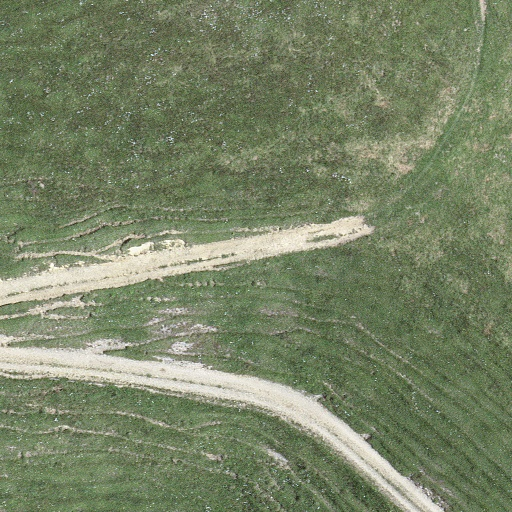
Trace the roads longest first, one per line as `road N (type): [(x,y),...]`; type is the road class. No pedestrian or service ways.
road 1 (track): [(0,354),(206,381),(317,419),(425,511)]
road 2 (track): [(368,229),(0,295)]
